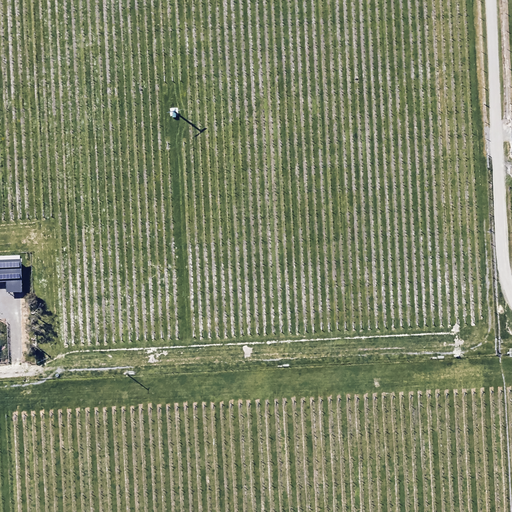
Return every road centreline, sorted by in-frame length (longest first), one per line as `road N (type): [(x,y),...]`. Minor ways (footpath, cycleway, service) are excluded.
road 1 (track): [(0,375),(467,353)]
road 2 (track): [(511,141),(500,138),(492,122),(487,0)]
